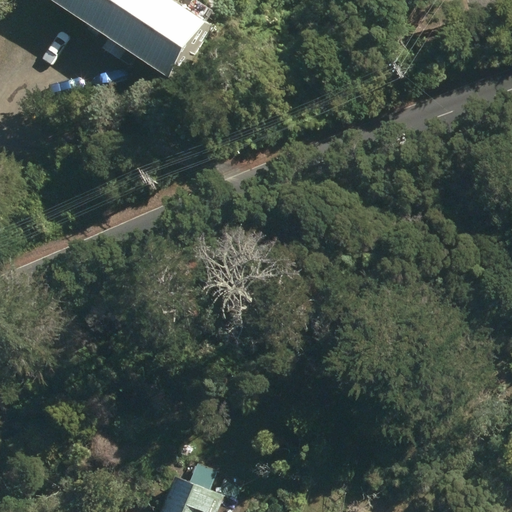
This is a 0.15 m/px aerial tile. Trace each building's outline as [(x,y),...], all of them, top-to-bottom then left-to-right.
[(61,0),(186,85),(224,28),(182,0),(61,0)] [(200,469),(211,476),(217,466),(207,458),(200,469)] [(177,511),(236,511),(245,489),(194,470),(177,511)] [(327,511),(344,511),(352,491),(336,487),(327,511)] [(125,504),(140,505),(142,490),(126,488),(125,504)]
